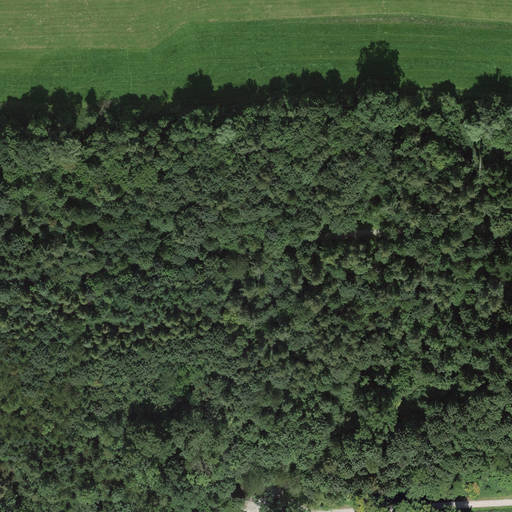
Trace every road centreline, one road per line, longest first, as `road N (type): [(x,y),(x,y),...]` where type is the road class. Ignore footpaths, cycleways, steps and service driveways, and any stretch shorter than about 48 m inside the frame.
road 1 (track): [(0,275),(80,279),(368,232),(511,230)]
road 2 (track): [(295,511),(256,482),(165,480),(0,385)]
road 3 (track): [(511,504),(377,511)]
